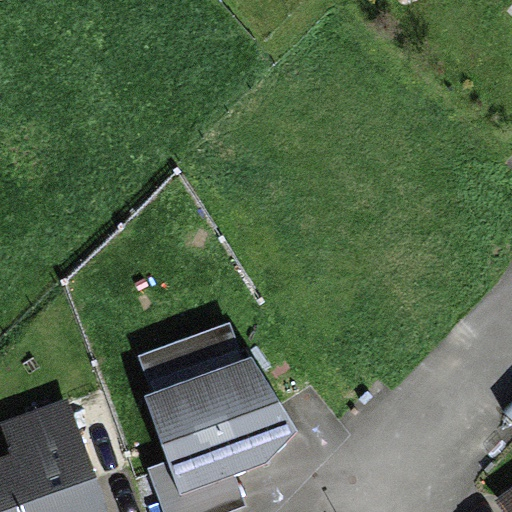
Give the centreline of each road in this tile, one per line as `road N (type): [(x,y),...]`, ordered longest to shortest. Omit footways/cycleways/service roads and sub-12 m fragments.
road 1 (residential): [(511,305),(373,477)]
road 2 (residential): [(224,511),(373,477)]
